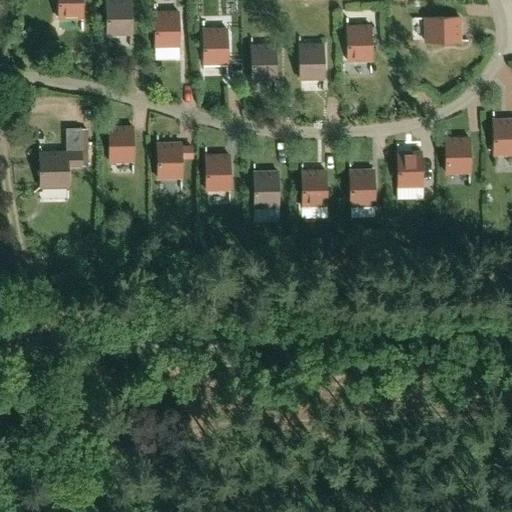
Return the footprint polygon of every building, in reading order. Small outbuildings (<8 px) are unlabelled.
[(57,0),(58,19),(82,18),(81,0),(57,0)] [(105,0),(106,35),(131,34),(129,0),(105,0)] [(155,47),(179,46),(178,11),(154,12),(155,47)] [(425,42),(460,41),(460,17),(425,18),(425,42)] [(347,61),(371,61),(371,25),(346,26),(347,61)] [(203,64),(227,64),(227,29),(203,29),(203,64)] [(300,79),(324,79),(323,44),(299,44),(300,79)] [(252,80),(276,80),(275,45),(251,45),(252,80)] [(493,155),(511,154),(511,119),(493,120),(493,155)] [(109,162),(133,161),(133,126),(108,127),(109,162)] [(82,166),(81,151),(81,128),(65,128),(65,151),(39,152),(40,187),(68,186),(67,166),(82,166)] [(446,173),(470,172),(469,138),(445,138),(446,173)] [(157,178),(182,178),(181,143),(157,143),(157,178)] [(398,187),(422,187),(421,152),(397,152),(398,187)] [(206,190),(230,190),(229,155),(205,155),(206,190)] [(350,205),(374,204),(373,170),(349,170),(350,205)] [(254,207),(278,206),(278,171),(254,172),(254,207)] [(302,206),(326,205),(326,171),(301,171),(302,206)]
